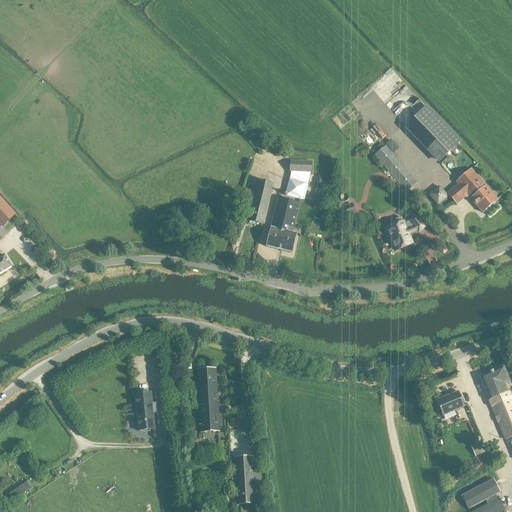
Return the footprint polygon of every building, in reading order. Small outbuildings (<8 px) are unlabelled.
[(440,161),(460,142),(426,107),(406,127),(440,161)] [(390,140),(386,145),(394,151),(398,147),(390,140)] [(417,184),(386,147),(375,156),(406,193),(417,184)] [(312,173),(312,161),(290,161),(290,173),(312,173)] [(482,213),(498,200),(471,170),(456,183),(461,189),(457,193),(454,189),(448,195),(457,205),(467,196),(482,213)] [(249,221),(262,225),(273,185),(259,181),(256,192),(248,190),(246,199),(254,201),(249,221)] [(438,206),(448,197),(439,187),(429,196),(438,206)] [(316,189),(314,201),(323,202),(325,190),(316,189)] [(0,224),(2,227),(16,214),(0,197),(0,224)] [(292,233),(298,204),(279,199),(272,228),(271,228),(267,247),(291,253),(296,234),(292,233)] [(342,210),(344,216),(355,212),(352,205),(342,210)] [(408,235),(418,231),(419,233),(425,228),(416,217),(410,222),(404,225),(404,223),(403,223),(401,218),(395,221),(396,226),(387,230),(386,230),(390,240),(391,239),(396,251),(412,245),(408,235)] [(270,233),(263,230),(259,242),(267,244),(270,233)] [(0,274),(11,267),(4,255),(0,257),(0,274)] [(511,383),(508,376),(504,366),(479,377),(505,440),(511,437),(511,397),(507,385),(511,383)] [(219,432),(216,376),(216,370),(197,371),(200,433),(219,432)] [(442,416),(465,407),(459,392),(436,401),(442,416)] [(150,393),(134,395),(138,431),(154,430),(150,393)] [(473,443),(471,444),(476,456),(486,453),(478,431),(470,435),(473,443)] [(166,487),(176,486),(172,450),(162,452),(166,487)] [(237,505),(254,504),(252,458),(235,459),(237,505)] [(498,500),(495,495),(500,493),(493,479),(461,497),(468,510),(485,501),(488,505),(474,511),(504,511),(498,500)] [(9,493),(14,500),(33,486),(28,480),(9,493)]
